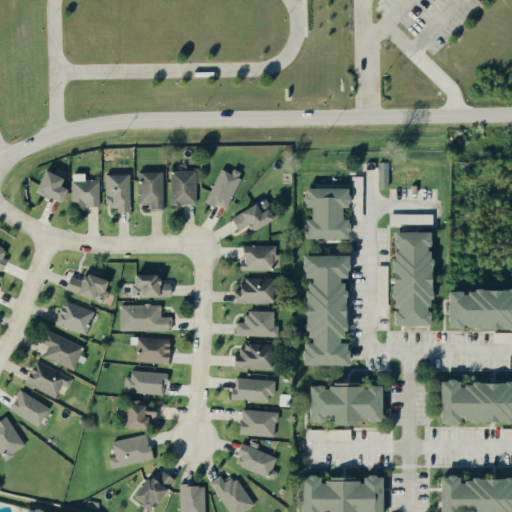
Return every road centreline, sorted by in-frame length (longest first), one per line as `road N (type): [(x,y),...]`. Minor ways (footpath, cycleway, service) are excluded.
road 1 (residential): [(511,114),(138,122),(60,132),(0,164)]
road 2 (residential): [(366,182),(365,350),(511,352)]
road 3 (residential): [(314,447),(511,446)]
road 4 (residential): [(201,248),(190,442)]
road 5 (residential): [(0,208),(45,237),(0,358)]
road 6 (residential): [(406,511),(405,351)]
road 7 (residential): [(45,237),(201,248)]
